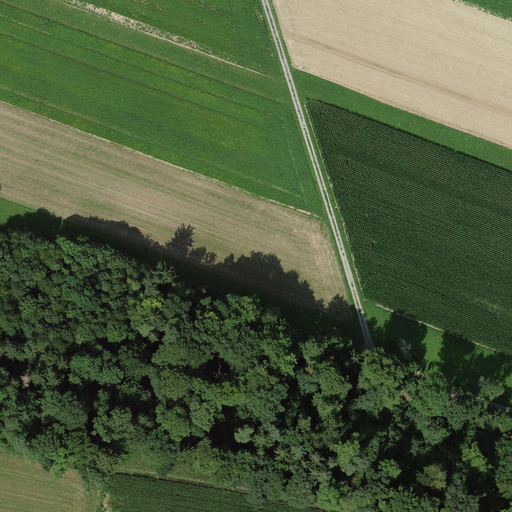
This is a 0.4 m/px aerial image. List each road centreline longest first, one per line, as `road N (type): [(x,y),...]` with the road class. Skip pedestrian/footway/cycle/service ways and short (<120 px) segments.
road 1 (track): [(0,234),(105,250),(511,411)]
road 2 (track): [(265,0),(379,360)]
